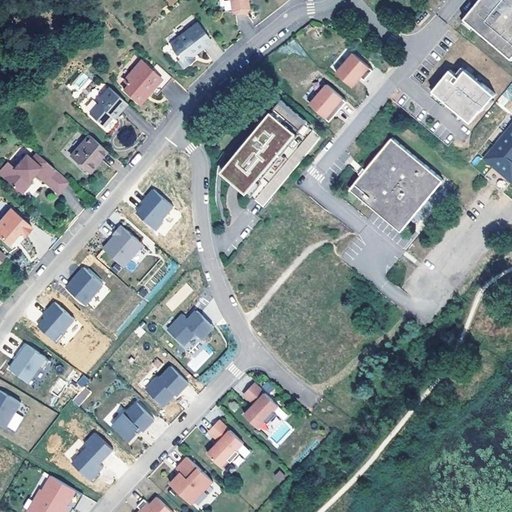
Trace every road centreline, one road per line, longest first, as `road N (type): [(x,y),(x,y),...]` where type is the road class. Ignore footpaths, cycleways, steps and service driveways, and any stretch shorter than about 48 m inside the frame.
road 1 (unclassified): [(379,283),(362,231),(308,186),(416,51),(351,0)]
road 2 (residential): [(0,334),(169,131)]
road 3 (residential): [(252,355),(203,241),(198,161),(169,131)]
road 4 (residential): [(169,131),(221,72),(297,10),(337,0)]
road 5 (residential): [(105,511),(252,355)]
road 6 (track): [(369,253),(319,244),(236,324)]
